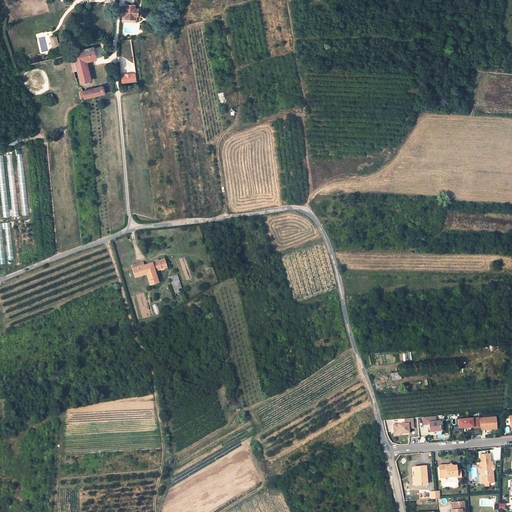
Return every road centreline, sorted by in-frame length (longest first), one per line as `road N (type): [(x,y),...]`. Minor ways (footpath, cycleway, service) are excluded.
road 1 (unclassified): [(386,450),(335,261),(309,211),(130,228)]
road 2 (track): [(154,511),(162,435),(145,351),(107,238)]
road 3 (residential): [(115,43),(130,228)]
road 4 (unclassified): [(130,228),(0,281)]
road 5 (residential): [(511,440),(386,450)]
